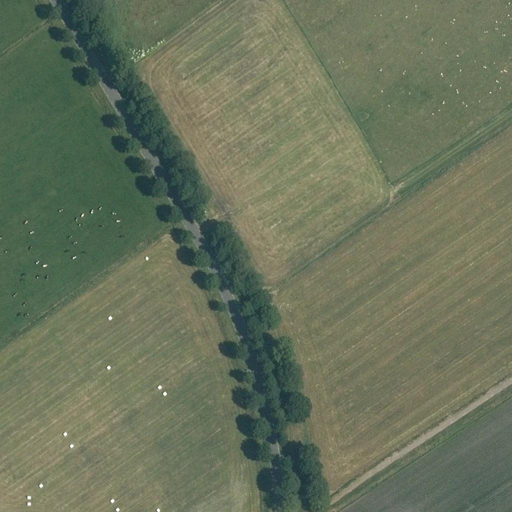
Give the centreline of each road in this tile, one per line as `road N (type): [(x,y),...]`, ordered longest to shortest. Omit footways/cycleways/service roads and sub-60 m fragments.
road 1 (tertiary): [(279,511),(259,385),(227,296),(54,0)]
road 2 (track): [(317,511),(511,382)]
